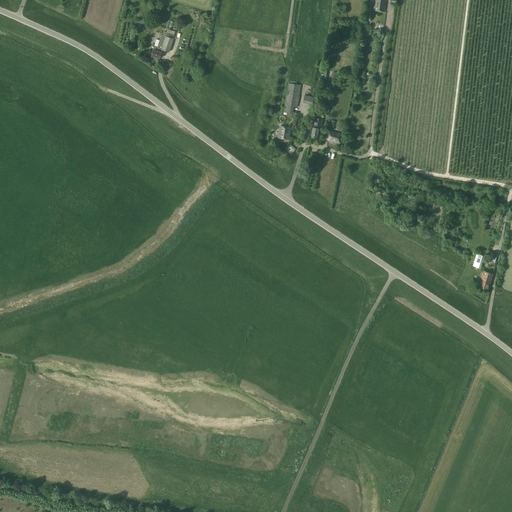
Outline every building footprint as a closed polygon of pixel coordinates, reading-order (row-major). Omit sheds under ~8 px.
[(374,0),(373,11),(385,12),(386,0),(374,0)] [(154,46),(153,50),(150,56),(159,59),(161,52),(162,50),(169,52),(174,34),(166,32),(165,36),(161,35),(158,43),(159,44),(158,47),(154,46)] [(294,107),(297,107),(301,85),(288,83),(284,112),(293,114),(294,107)] [(303,103),(313,105),(314,97),(305,95),(303,103)] [(315,117),(313,127),(311,138),(317,139),(319,126),(321,127),(323,119),(315,117)] [(280,126),(278,138),(289,140),(291,128),(280,126)] [(330,131),(328,140),(339,144),(342,134),(330,131)] [(282,151),(290,157),(296,149),(289,143),(282,151)] [(488,258),(495,260),(497,254),(490,252),(488,258)] [(473,266),(481,269),(484,256),(476,254),(473,266)] [(482,279),(479,286),(488,289),(493,274),(482,271),(480,278),(482,279)]
